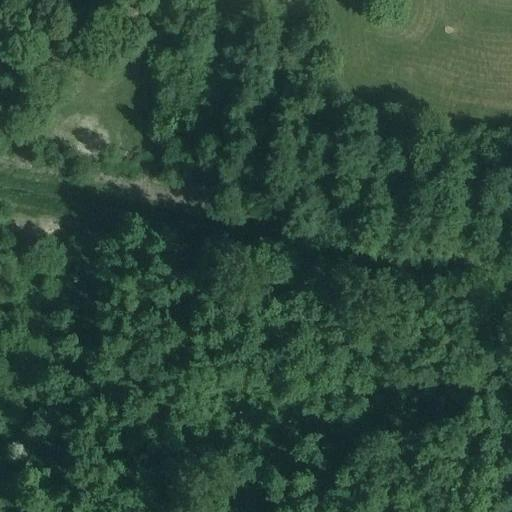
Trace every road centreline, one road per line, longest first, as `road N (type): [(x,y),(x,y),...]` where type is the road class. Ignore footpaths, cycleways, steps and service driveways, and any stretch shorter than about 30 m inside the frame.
road 1 (track): [(0,203),(511,305)]
road 2 (track): [(511,273),(0,173)]
